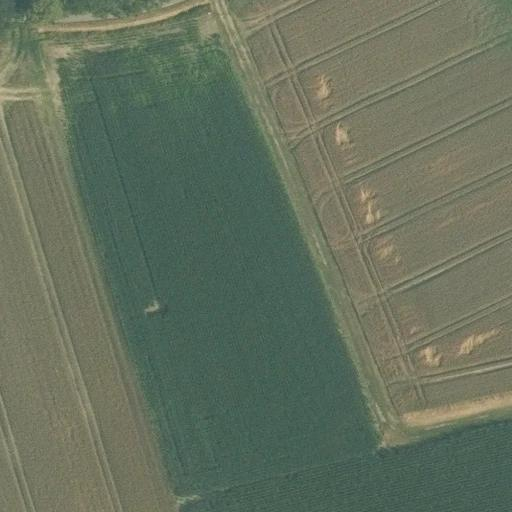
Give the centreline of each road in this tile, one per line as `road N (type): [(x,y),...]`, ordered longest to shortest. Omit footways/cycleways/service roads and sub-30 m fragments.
road 1 (track): [(511,402),(435,420),(406,419),(383,398),(217,0)]
road 2 (unclassified): [(154,0),(119,10),(0,12)]
